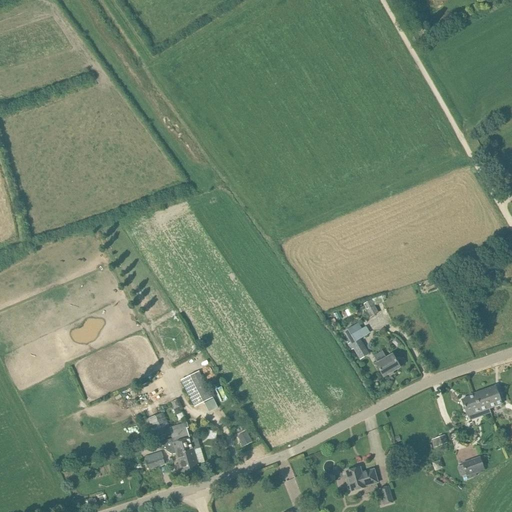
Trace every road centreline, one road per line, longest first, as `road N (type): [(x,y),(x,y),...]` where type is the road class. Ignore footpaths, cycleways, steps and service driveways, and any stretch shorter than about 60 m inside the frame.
road 1 (unclassified): [(511,354),(428,381),(303,447),(112,511)]
road 2 (track): [(511,231),(379,0)]
